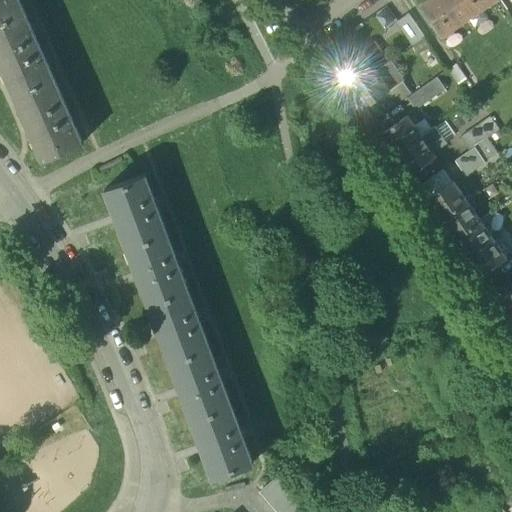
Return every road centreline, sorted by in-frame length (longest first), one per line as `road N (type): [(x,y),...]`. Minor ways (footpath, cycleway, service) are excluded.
road 1 (residential): [(511,339),(304,37)]
road 2 (residential): [(150,511),(166,470),(140,393),(104,320),(19,198)]
